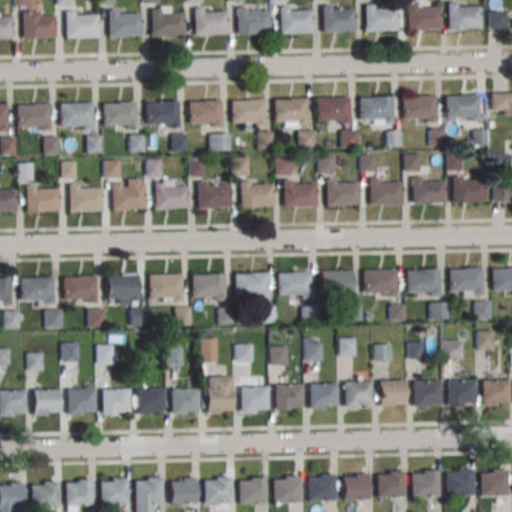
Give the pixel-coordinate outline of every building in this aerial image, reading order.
[(445,4),(446,31),(479,30),(479,7),(455,8),(455,3),(445,4)] [(405,5),(405,32),(439,31),(438,8),(415,9),(415,4),(405,5)] [(362,5),(363,33),(396,32),(395,9),(372,10),(372,5),(362,5)] [(318,7),(319,34),(352,33),(352,10),(328,11),(328,6),(318,7)] [(234,8),(234,35),(268,35),(267,12),(244,12),(244,8),(234,8)] [(276,8),(277,35),(310,34),(309,11),(286,12),(286,8),(276,8)] [(190,9),(191,36),(224,35),(224,12),(200,13),(200,9),(190,9)] [(147,10),(148,37),(181,36),(181,13),(157,14),(157,10),(147,10)] [(504,10),(486,10),(486,27),(504,27),(504,10)] [(105,11),(106,38),(139,37),(139,14),(115,15),(115,11),(105,11)] [(19,13),(20,40),(38,40),(38,39),(54,38),(53,16),(38,16),(38,12),(19,13)] [(62,13),(63,40),(96,39),(96,16),(72,17),(72,12),(62,13)] [(0,17),(10,17),(11,39),(0,39),(0,17)] [(511,91),(488,91),(488,114),(511,114),(511,91)] [(459,96),(475,95),(476,123),(466,123),(466,119),(442,120),(442,97),(459,97),(459,96)] [(416,96),(432,96),(433,124),(424,124),(423,120),(400,120),(399,98),(416,98),(416,96)] [(374,97),(390,97),(391,125),(381,125),(381,121),(357,121),(356,99),(374,99),(374,97)] [(331,98),(347,98),(348,125),(338,125),(338,121),(314,122),(314,100),(331,99),(331,98)] [(288,99),(303,99),(304,127),(295,127),(295,123),(271,123),(270,101),(288,101),(288,99)] [(245,100),(261,100),(262,127),(252,127),(252,123),(228,124),(228,102),(245,101),(245,100)] [(185,102),(219,101),(219,128),(210,129),(210,124),(186,125),(185,102)] [(142,103),(175,102),(176,130),(166,130),(166,126),(143,126),(142,103)] [(56,104),(89,103),(90,131),(81,131),(81,127),(57,128),(56,104)] [(99,103),(132,103),(133,130),(124,130),(124,126),(100,127),(99,103)] [(14,105),(47,105),(48,132),(38,132),(38,128),(14,129),(14,105)] [(425,130),(441,129),(441,147),(426,147),(425,130)] [(340,130),(356,130),(356,147),(340,148),(340,130)] [(470,130),(484,130),(484,147),(471,147),(470,130)] [(383,131),(399,131),(399,148),(384,148),(383,131)] [(255,133),(270,132),(271,149),(255,150),(255,133)] [(297,132),(312,132),(313,149),(297,149),(297,132)] [(169,135),(184,134),(184,151),(169,152),(169,135)] [(206,135),(227,134),(228,151),(207,152),(206,135)] [(83,137),(98,136),(99,153),(83,154),(83,137)] [(126,136),(141,136),(142,153),(126,153),(126,136)] [(0,138),(13,138),(14,155),(0,155),(0,138)] [(40,138),(56,138),(56,155),(40,155),(40,138)] [(443,154),(459,153),(459,171),(444,171),(443,154)] [(491,153),(506,153),(507,170),(491,171),(491,153)] [(358,155),(373,155),(374,172),(358,172),(358,155)] [(401,155),(416,155),(417,172),(401,172),(401,155)] [(315,157),(331,156),(331,173),(316,174),(315,157)] [(230,158),(245,158),(246,175),(230,176),(230,158)] [(272,158),(287,158),(288,175),(272,176),(272,158)] [(143,161),(158,160),(159,177),(143,178),(143,161)] [(186,160),(202,160),(202,177),(187,177),(186,160)] [(30,162),(15,162),(15,179),(30,179),(30,162)] [(57,163),(73,162),(73,180),(58,180),(57,163)] [(101,162),(116,162),(117,179),(101,179),(101,162)] [(449,178),(450,205),(483,204),(483,181),(459,182),(459,177),(449,178)] [(409,179),(409,206),(443,205),(442,182),(419,183),(419,178),(409,179)] [(366,179),(366,206),(400,206),(399,183),(376,183),(376,179),(366,179)] [(108,184),(109,212),(142,211),(142,184),(138,184),(138,180),(124,180),(124,188),(119,188),(119,184),(108,184)] [(323,180),(324,207),(357,206),(356,184),(333,184),(333,180),(323,180)] [(237,181),(238,208),(271,208),(271,185),(247,186),(247,181),(237,181)] [(280,181),(281,208),(314,207),(314,185),(290,185),(290,181),(280,181)] [(194,183),(195,210),(228,209),(227,186),(204,187),(204,182),(194,183)] [(152,184),(152,211),(185,210),(185,187),(161,188),(161,184),(152,184)] [(66,186),(66,213),(100,212),(99,189),(76,190),(76,185),(66,186)] [(23,186),(24,213),(57,213),(56,190),(33,190),(33,186),(23,186)] [(490,186),(506,186),(506,203),(491,203),(490,186)] [(0,213),(15,213),(14,191),(0,191),(0,213)] [(488,266),(511,265),(511,289),(488,290),(488,266)] [(444,268),(478,267),(478,294),(469,295),(469,291),(445,291),(444,268)] [(359,269),(392,268),(393,296),(383,296),(383,292),(359,292),(359,269)] [(402,268),(435,268),(436,295),(426,295),(426,291),(402,292),(402,268)] [(316,270),(349,269),(350,297),(341,297),(340,293),(317,293),(316,270)] [(273,271),(307,270),(307,298),(298,298),(298,294),(274,295),(273,271)] [(231,272),(264,271),(264,299),(255,299),(255,295),(231,296),(231,272)] [(188,273),(221,272),(222,300),(212,300),(212,296),(188,297),(188,273)] [(103,274),(103,298),(114,298),(114,304),(127,304),(127,300),(136,300),(135,273),(103,274)] [(145,274),(178,273),(179,300),(169,301),(169,297),(146,297),(145,274)] [(60,275),(93,274),(93,302),(84,302),(84,298),(60,299),(60,275)] [(17,277),(50,276),(51,303),(41,304),(41,299),(17,300),(17,277)] [(0,277),(8,277),(8,304),(0,304),(0,277)] [(470,301),(487,300),(487,318),(470,318),(470,301)] [(426,302),(443,302),(443,319),(427,319),(426,302)] [(385,303),(402,303),(402,321),(385,321),(385,303)] [(341,304),(358,304),(358,321),(341,321),(341,304)] [(257,305),(272,305),(272,323),(258,323),(257,305)] [(298,305),(315,305),(315,322),(298,322),(298,305)] [(171,306),(188,306),(188,324),(171,324),(171,306)] [(214,307),(231,307),(231,324),(214,324),(214,307)] [(127,308),(144,308),(144,325),(128,325),(127,308)] [(42,309),(59,309),(59,327),(42,327),(42,309)] [(85,309),(102,309),(102,326),(85,326),(85,309)] [(0,311),(17,311),(17,328),(0,328),(0,311)] [(473,331),(490,331),(490,348),(473,349),(473,331)] [(197,338),(213,338),(213,362),(197,362),(197,338)] [(302,338),(310,338),(310,342),(319,342),(318,360),(302,360),(302,338)] [(335,339),(352,338),(352,356),(335,356),(335,339)] [(439,341),(459,340),(459,358),(439,358),(439,341)] [(405,341),(422,341),(422,358),(405,359),(405,341)] [(59,342),(75,342),(76,361),(59,361),(59,342)] [(370,343),(387,343),(387,360),(370,361),(370,343)] [(232,344),(249,344),(249,361),(232,362),(232,344)] [(93,346),(110,346),(110,364),(94,364),(93,346)] [(266,347),(283,347),(283,364),(267,364),(266,347)] [(162,348),(179,348),(179,365),(163,366),(162,348)] [(127,350),(144,350),(144,367),(127,367),(127,350)] [(24,352),(40,352),(40,370),(25,370),(24,352)] [(229,409),(229,376),(205,376),(205,387),(203,387),(203,412),(217,412),(217,410),(229,409)] [(402,403),(401,379),(374,380),(375,406),(390,406),(390,403),(402,403)] [(472,402),(471,379),(444,379),(444,405),(460,405),(459,402),(472,402)] [(506,402),(505,379),(478,379),(479,405),(494,405),(494,402),(506,402)] [(437,403),(436,380),(409,380),(410,406),(425,406),(425,403),(437,403)] [(368,404),(368,381),(340,381),(341,407),(356,407),(356,404),(368,404)] [(298,407),(298,383),(271,384),(271,410),(286,410),(286,407),(298,407)] [(333,406),(332,383),(305,383),(306,409),(321,409),(321,406),(333,406)] [(264,409),(264,386),(236,386),(237,412),(252,412),(252,409),(264,409)] [(57,412),(56,388),(29,389),(30,415),(45,415),(45,412),(57,412)] [(91,411),(91,388),(64,388),(64,414),(79,414),(79,411),(91,411)] [(126,412),(125,388),(98,389),(99,415),(114,415),(114,412),(126,412)] [(161,411),(160,388),(133,388),(133,414),(148,414),(148,411),(161,411)] [(195,411),(195,388),(168,388),(168,414),(183,414),(183,411),(195,411)] [(23,412),(22,389),(0,389),(0,415),(10,415),(10,412),(23,412)] [(442,472),(443,495),(470,494),(469,468),(454,469),(454,471),(442,472)] [(408,472),(409,496),(436,495),(435,469),(420,469),(420,472),(408,472)] [(477,472),(478,496),(505,495),(504,469),(489,469),(489,472),(477,472)] [(373,473),(373,497),(400,496),(400,470),(385,470),(385,473),(373,473)] [(304,477),(305,500),(332,499),(331,473),(316,474),(316,476),(304,477)] [(338,476),(339,500),(366,499),(365,473),(350,473),(350,476),(338,476)] [(200,479),(201,503),(228,502),(227,476),(212,476),(212,479),(200,479)] [(235,480),(235,503),(263,502),(262,476),(247,477),(247,479),(235,480)] [(269,479),(270,502),(297,501),(296,476),(281,476),(281,479),(269,479)] [(97,480),(97,504),(125,503),(124,477),(109,477),(109,480),(97,480)] [(132,480),(132,511),(150,511),(150,503),(159,503),(159,477),(144,477),(144,480),(132,480)] [(166,480),(166,503),(194,503),(193,477),(178,477),(178,480),(166,480)] [(62,482),(63,505),(90,504),(89,478),(74,479),(74,481),(62,482)] [(0,484),(0,511),(10,511),(10,507),(21,507),(20,481),(5,481),(5,484),(0,484)] [(28,484),(28,507),(56,507),(55,481),(40,481),(40,484),(28,484)]
